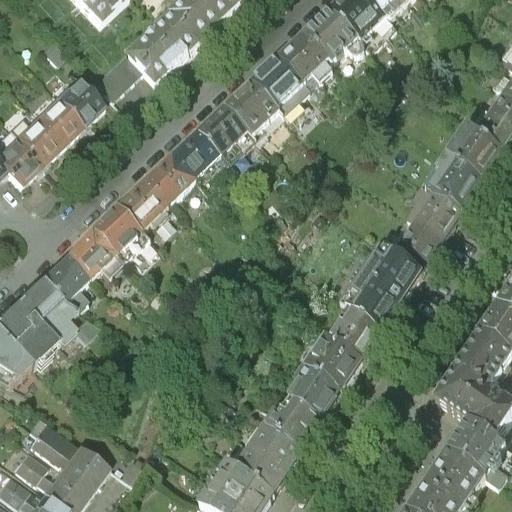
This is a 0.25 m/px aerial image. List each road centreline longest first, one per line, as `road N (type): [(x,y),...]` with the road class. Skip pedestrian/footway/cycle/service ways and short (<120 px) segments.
road 1 (residential): [(55,246),(311,0)]
road 2 (residential): [(511,221),(313,511)]
